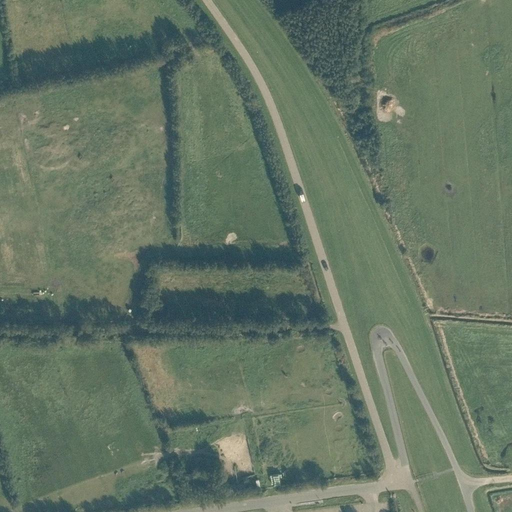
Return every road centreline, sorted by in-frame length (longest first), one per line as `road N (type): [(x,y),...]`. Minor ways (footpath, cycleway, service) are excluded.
road 1 (unclassified): [(396,483),(268,95),(206,0)]
road 2 (unclassified): [(410,481),(376,349),(388,337),(457,468),(471,511)]
road 3 (track): [(0,331),(344,324)]
road 4 (unclassified): [(200,511),(396,483)]
